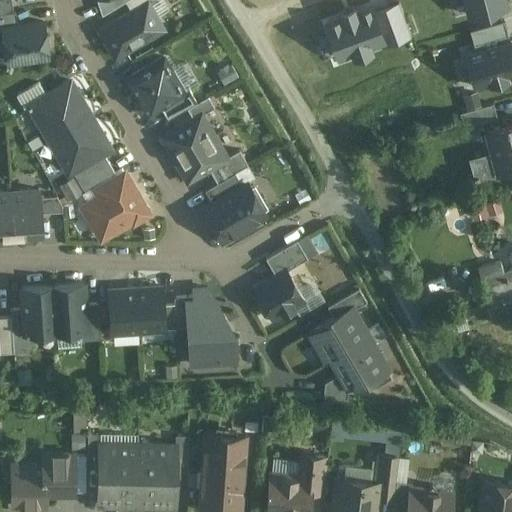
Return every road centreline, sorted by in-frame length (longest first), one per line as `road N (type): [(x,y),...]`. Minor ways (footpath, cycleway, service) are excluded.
road 1 (residential): [(63,0),(210,266)]
road 2 (residential): [(350,197),(454,375),(511,420)]
road 3 (residential): [(0,262),(71,257),(210,266)]
road 4 (residential): [(248,25),(350,197)]
road 5 (residential): [(210,266),(232,263),(350,197)]
